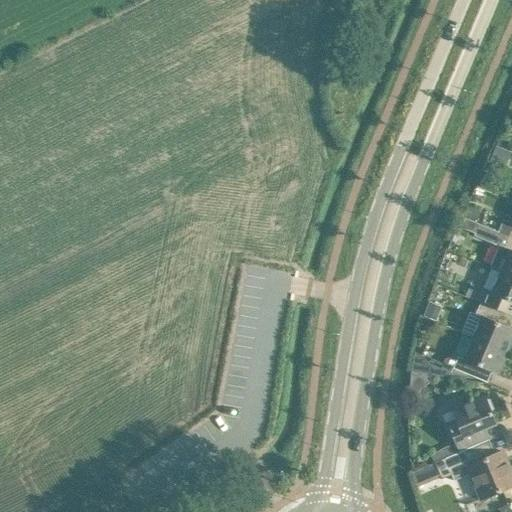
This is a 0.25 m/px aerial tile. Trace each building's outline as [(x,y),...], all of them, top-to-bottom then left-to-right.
[(505,167),(511,152),(496,145),(489,160),(505,167)] [(477,220),(480,211),(467,207),(464,215),(477,220)] [(492,268),(500,271),(511,276),(511,237),(498,231),(464,217),(460,227),(475,232),(474,234),(499,244),(490,267),(492,268)] [(511,222),(503,219),(498,231),(511,237),(511,222)] [(511,302),(511,276),(500,271),(491,292),(483,288),(480,294),(478,301),(480,302),(495,308),(499,297),(511,302)] [(466,295),(478,301),(480,294),(483,288),(471,283),(466,295)] [(481,316),(471,337),(508,352),(511,341),(511,328),(490,319),(495,308),(480,302),(475,313),(481,316)] [(508,352),(471,337),(462,359),(454,354),(445,359),(441,368),(432,364),(431,365),(428,363),(424,356),(416,353),(412,371),(465,379),(471,363),(498,374),(508,352)] [(495,424),(484,397),(453,410),(456,418),(447,422),(451,429),(457,445),(451,447),(450,445),(440,449),(440,450),(430,454),(433,462),(472,446),(489,439),(484,428),(495,424)] [(472,446),(433,462),(441,479),(451,475),(453,481),(468,475),(479,500),(511,486),(511,474),(502,451),(478,460),(472,446)]
